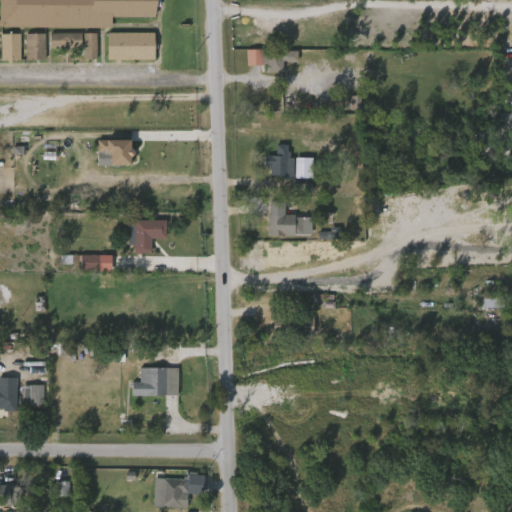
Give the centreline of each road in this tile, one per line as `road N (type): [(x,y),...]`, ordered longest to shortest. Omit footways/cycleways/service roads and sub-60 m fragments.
road 1 (residential): [(228,511),(216,0)]
road 2 (residential): [(0,449),(227,452)]
